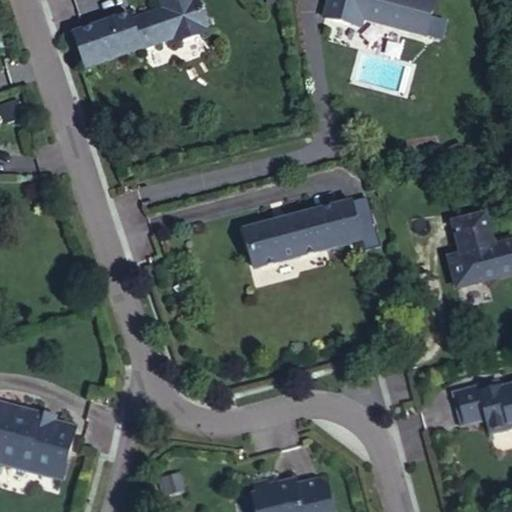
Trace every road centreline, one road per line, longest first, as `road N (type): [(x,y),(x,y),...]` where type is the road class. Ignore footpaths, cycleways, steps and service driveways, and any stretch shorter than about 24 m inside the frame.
road 1 (residential): [(24,0),(149,364)]
road 2 (unknown): [(101,225),(249,184),(317,151),(327,107),(302,0)]
road 3 (residential): [(149,364),(181,411),(232,416),(333,404),(379,443),(397,511)]
road 4 (residential): [(149,364),(104,511)]
